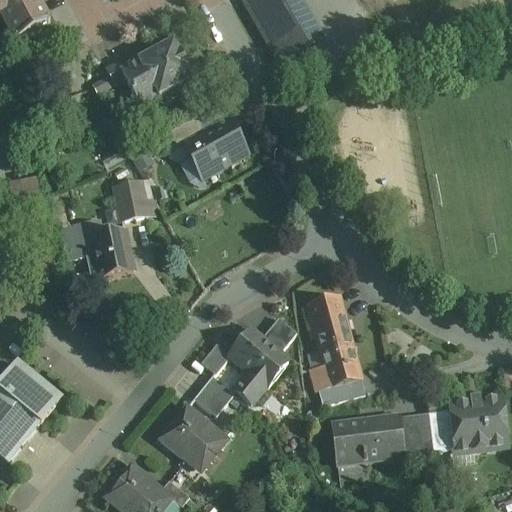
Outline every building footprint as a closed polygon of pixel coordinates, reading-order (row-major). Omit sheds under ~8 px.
[(34,0),(0,0),(0,20),(1,20),(16,48),(50,29),(40,10),(41,10),(36,1),(35,1),(34,0)] [(311,53),(280,0),(241,0),(251,15),(250,16),(251,17),(261,33),(260,33),(261,34),(271,51),(272,52),(281,68),(281,70),(311,53)] [(325,45),(298,0),(280,0),(311,53),(325,45)] [(174,45),(121,75),(141,112),(154,105),(155,106),(164,109),(180,100),(184,108),(202,98),(194,83),(194,82),(174,45)] [(196,121),(166,138),(176,156),(184,151),(206,139),(205,138),(196,121)] [(229,124),(205,138),(206,139),(184,151),(202,184),(248,158),(229,124)] [(122,151),(101,163),(107,173),(128,162),(122,151)] [(36,182),(12,187),(17,213),(41,208),(36,182)] [(150,183),(141,186),(145,204),(154,202),(150,183)] [(141,186),(115,191),(122,226),(148,220),(145,204),(141,186)] [(154,202),(145,204),(148,220),(157,218),(154,202)] [(60,206),(54,208),(60,231),(65,230),(60,206)] [(41,208),(17,213),(21,234),(45,229),(41,208)] [(65,230),(60,231),(67,264),(87,260),(88,260),(84,242),(95,240),(94,239),(92,225),(65,230)] [(45,229),(21,234),(26,260),(50,255),(45,229)] [(99,238),(94,239),(95,240),(84,242),(88,260),(87,260),(92,284),(133,276),(124,233),(99,238)] [(339,301),(308,309),(313,327),(308,328),(312,343),(317,341),(325,371),(311,374),(317,395),(319,395),(361,384),(339,301)] [(279,322),(262,343),(280,358),(297,338),(279,322)] [(262,343),(251,334),(230,359),(250,376),(235,395),(252,408),(267,390),(268,391),(289,366),(280,358),(262,343)] [(230,359),(217,348),(202,367),(215,378),(230,359)] [(63,402),(18,366),(0,387),(0,458),(9,466),(41,427),(42,428),(63,402)] [(212,381),(195,403),(217,421),(234,399),(212,381)] [(361,384),(319,395),(323,410),(365,399),(361,384)] [(498,403),(470,407),(470,413),(451,415),(456,452),(472,450),(473,455),(504,451),(498,403)] [(226,444),(187,413),(162,444),(184,462),(186,459),(203,472),(226,444)] [(451,415),(429,418),(434,458),(452,455),(452,452),(456,452),(451,415)] [(429,418),(398,422),(403,462),(434,458),(429,418)] [(398,422),(333,430),(338,470),(363,467),(363,469),(367,468),(367,466),(403,462),(398,422)] [(163,511),(171,503),(132,471),(107,502),(118,511),(163,511)] [(171,503),(163,511),(181,511),(182,511),(171,503)]
